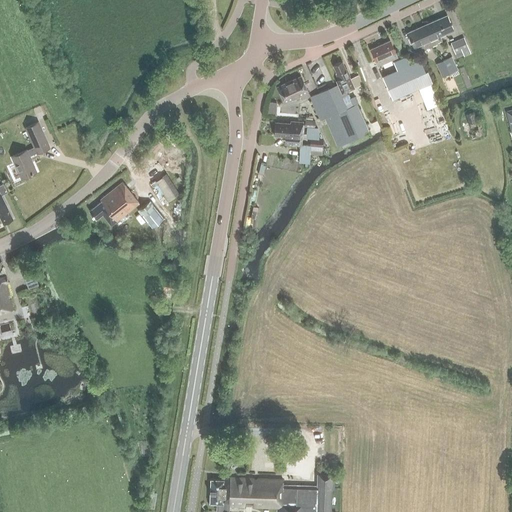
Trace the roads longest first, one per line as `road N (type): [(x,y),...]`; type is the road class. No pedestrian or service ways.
road 1 (tertiary): [(173,511),(232,170),(231,71)]
road 2 (unclassified): [(0,248),(65,209),(155,110),(196,87)]
road 3 (unclassified): [(258,42),(330,35),(407,0)]
